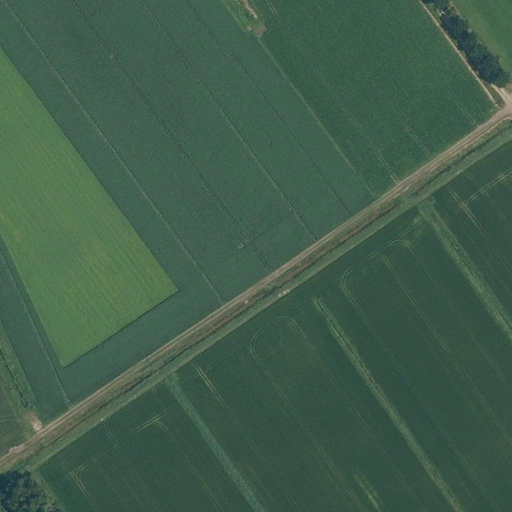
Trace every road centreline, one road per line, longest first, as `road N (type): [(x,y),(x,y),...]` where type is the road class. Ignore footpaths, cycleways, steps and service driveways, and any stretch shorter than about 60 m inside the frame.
road 1 (track): [(0,490),(511,136)]
road 2 (track): [(432,0),(511,106)]
